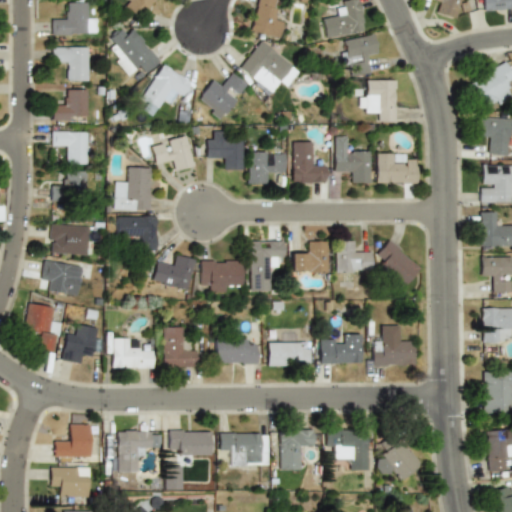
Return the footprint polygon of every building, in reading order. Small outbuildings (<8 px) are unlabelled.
[(123,0),(119,5),(134,19),(150,0),(123,0)] [(274,38),(279,18),(270,16),(273,0),(252,0),(246,31),(274,38)] [(361,31),(356,0),(336,0),(338,12),(317,15),(320,37),(361,31)] [(425,0),(436,3),(434,13),(452,17),(456,0),(425,0)] [(511,8),(511,0),(480,0),(481,11),(511,8)] [(46,34),(82,33),(82,2),(62,2),(62,12),(54,12),(54,21),(46,21),(46,34)] [(103,52),(122,76),(133,67),(138,73),(154,61),(129,28),(120,35),(115,28),(103,38),(110,46),(103,52)] [(336,40),(342,77),(368,73),(365,56),(375,54),(372,34),(336,40)] [(233,68),(264,93),(273,82),(280,88),(294,70),(255,40),(233,68)] [(83,80),(83,46),(46,46),(46,57),(57,57),(57,80),(83,80)] [(505,86),(511,80),(511,78),(501,61),(464,84),(481,111),(510,94),(505,86)] [(136,97),(143,101),(138,110),(150,117),(164,93),(175,99),(186,81),(156,63),(136,97)] [(213,89),(206,82),(191,99),(213,120),(243,87),(227,73),(213,89)] [(393,79),(364,79),(364,90),(355,90),(355,110),(373,111),(373,121),(392,121),(393,79)] [(47,120),(81,120),(81,89),(58,89),(58,100),(47,100),(47,120)] [(510,155),(511,137),(504,137),(504,118),(476,117),(475,135),(485,135),(484,154),(510,155)] [(82,163),(82,131),(46,131),(46,142),(57,142),(57,163),(82,163)] [(238,139),(220,139),(220,131),(200,131),(200,159),(219,158),(219,169),(238,169),(238,139)] [(149,164),(164,162),(166,171),(187,167),(181,135),(145,142),(149,164)] [(329,135),(329,172),(347,172),(347,182),(366,182),(366,146),(345,146),(345,136),(329,135)] [(322,182),(322,161),(310,161),(310,141),(287,141),(287,182),(322,182)] [(242,184),(261,184),(261,173),(279,173),(279,151),(242,151),(242,184)] [(412,183),(413,163),(403,162),(403,152),(371,152),(371,183),(412,183)] [(476,202),(510,202),(510,164),(476,164),(476,202)] [(108,177),(107,209),(144,210),(145,167),(119,166),(118,177),(108,177)] [(81,170),(59,170),(59,186),(46,186),(46,202),(81,203),(81,170)] [(495,211),(475,211),(475,245),(511,245),(511,223),(495,223),(495,211)] [(151,250),(151,215),(111,215),(111,238),(131,238),(131,250),(151,250)] [(84,224),(44,224),(44,253),(83,254),(84,224)] [(399,287),(416,266),(383,239),(372,253),(380,260),(374,266),(399,287)] [(278,240),(243,240),(244,291),(268,290),(268,269),(279,269),(278,240)] [(285,272),(324,272),(324,240),(304,240),(304,251),(285,251),(285,272)] [(350,240),(331,240),(331,273),(367,273),(367,251),(350,251),(350,240)] [(150,260),(145,282),(182,290),(189,258),(168,254),(166,264),(150,260)] [(507,256),(476,256),(476,276),(487,276),(487,292),(507,292),(507,256)] [(36,279),(46,280),(44,291),(73,296),(78,266),(39,259),(36,279)] [(225,291),(225,281),(236,281),(236,259),(193,260),(194,281),(203,281),(203,292),(225,291)] [(51,352),(56,319),(47,318),(49,306),(23,303),(19,332),(35,334),(33,349),(51,352)] [(477,342),(507,342),(507,331),(511,331),(511,307),(477,307),(477,342)] [(91,354),(91,325),(72,325),(72,333),(59,333),(59,354),(91,354)] [(396,325),(377,325),(377,345),(366,345),(366,366),(409,366),(408,335),(396,336),(396,325)] [(157,367),(191,367),(191,346),(184,346),(184,337),(178,337),(178,326),(156,326),(157,367)] [(312,364),(355,364),(355,334),(334,334),(334,342),(312,342),(312,364)] [(106,367),(148,367),(148,348),(126,348),(126,337),(107,337),(106,367)] [(208,364),(251,364),(251,339),(208,339),(208,364)] [(260,366),(303,366),(303,341),(260,341),(260,366)] [(477,412),(504,412),(504,402),(511,402),(511,370),(477,370),(477,412)] [(86,456),(86,424),(62,424),(62,437),(50,437),(50,456),(86,456)] [(478,431),(482,472),(503,469),(501,458),(511,457),(508,427),(478,431)] [(318,448),(328,448),(328,459),(339,459),(339,469),(360,469),(360,428),(318,429),(318,448)] [(273,469),(295,469),(295,448),(307,448),(307,429),(273,429),(273,469)] [(156,430),(110,430),(110,471),(133,471),(133,450),(156,450),(156,430)] [(207,430),(164,430),(164,454),(207,454),(207,430)] [(262,457),(262,432),(213,432),(213,450),(223,450),(223,457),(262,457)] [(414,466),(396,437),(364,457),(376,476),(387,470),(393,480),(414,466)] [(177,489),(177,465),(159,465),(159,489),(177,489)] [(55,496),(75,496),(75,487),(84,487),(84,466),(46,466),(46,486),(55,486),(55,496)] [(484,490),(489,511),(511,511),(511,492),(506,494),(504,485),(484,490)]
